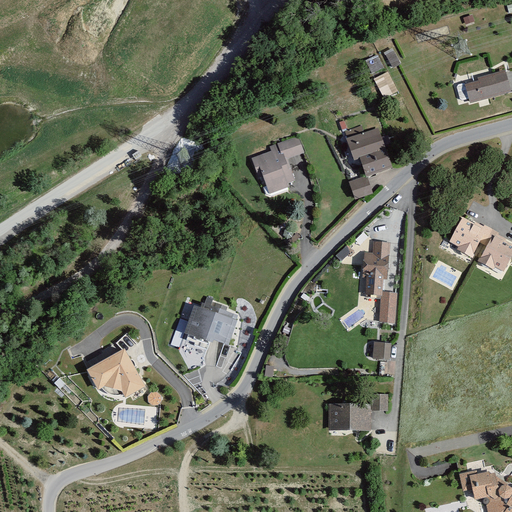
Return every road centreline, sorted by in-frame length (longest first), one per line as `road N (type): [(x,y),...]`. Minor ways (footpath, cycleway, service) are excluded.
road 1 (unclassified): [(511,124),(450,140),(414,164),(297,280),(235,398),(119,460)]
road 2 (track): [(0,232),(192,100),(276,0)]
road 3 (track): [(0,311),(77,276),(100,253),(128,219),(165,122)]
